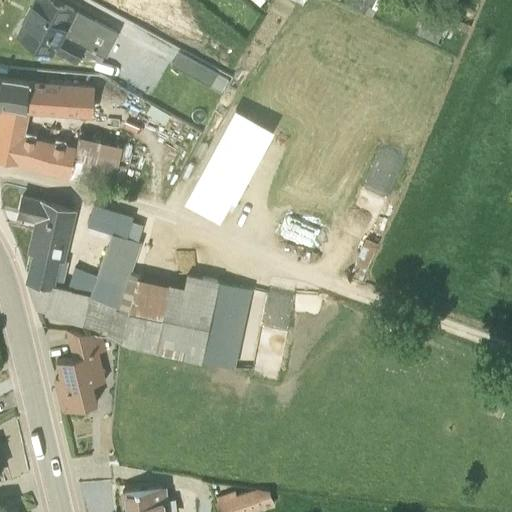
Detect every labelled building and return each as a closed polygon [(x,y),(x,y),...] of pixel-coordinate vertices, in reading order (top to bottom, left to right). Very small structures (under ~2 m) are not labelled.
[(28,0),(18,21),(53,40),(55,37),(76,48),(86,30),(69,20),(78,0),(28,0)] [(224,74),(231,61),(182,33),(174,46),(224,74)] [(126,152),(117,149),(122,132),(77,122),(75,132),(24,122),(29,97),(90,101),(92,72),(0,65),(0,92),(3,93),(0,104),(0,148),(112,172),(114,164),(124,166),(126,152)] [(234,94),(182,188),(219,209),(231,186),(234,188),(274,116),(234,94)] [(68,251),(65,250),(76,200),(22,187),(18,206),(36,210),(29,242),(32,243),(26,270),(37,300),(83,314),(107,320),(106,326),(234,353),(251,275),(186,259),(183,272),(169,269),(139,263),(130,259),(140,229),(138,227),(142,214),(131,210),(132,205),(93,193),(87,212),(111,220),(96,262),(75,255),(67,277),(62,276),(68,251)] [(256,355),(282,357),(286,319),(260,316),(256,355)] [(105,343),(101,328),(66,321),(73,349),(56,354),(59,369),(54,370),(58,383),(62,402),(97,394),(93,376),(105,373),(99,345),(105,343)] [(125,482),(128,511),(168,511),(165,477),(125,482)] [(216,490),(212,492),(220,511),(273,492),(268,478),(255,477),(235,483),(234,480),(215,486),(216,490)] [(0,496),(0,511),(25,511),(23,506),(11,510),(6,495),(0,496)]
